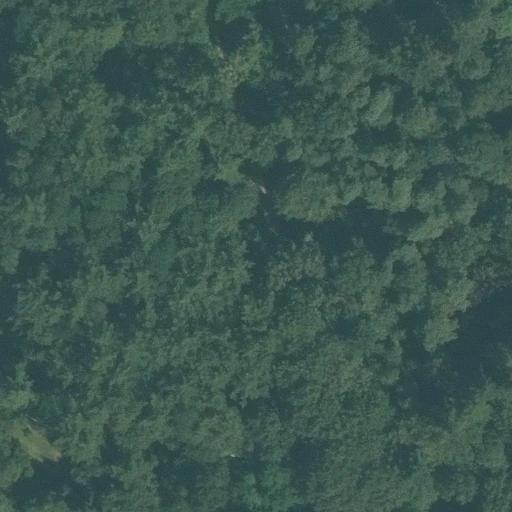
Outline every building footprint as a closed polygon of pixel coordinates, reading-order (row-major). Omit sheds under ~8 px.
[(386,67),(389,83),(403,79),(399,64),(386,67)] [(325,208),(287,212),(288,228),(327,224),(325,208)] [(32,291),(18,290),(15,325),(28,327),(32,291)] [(59,421),(30,406),(25,415),(55,430),(59,421)] [(265,443),(231,444),(232,456),(265,455),(265,443)]
